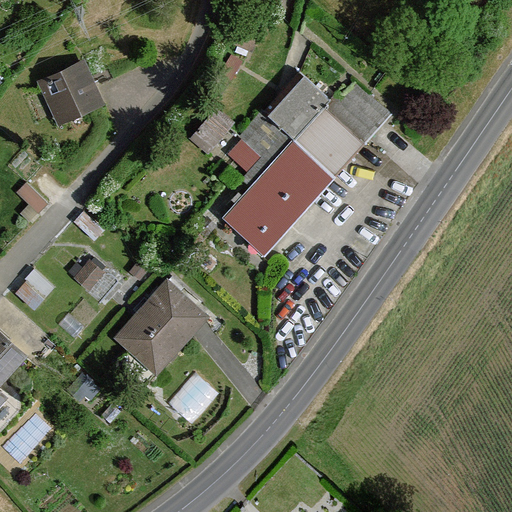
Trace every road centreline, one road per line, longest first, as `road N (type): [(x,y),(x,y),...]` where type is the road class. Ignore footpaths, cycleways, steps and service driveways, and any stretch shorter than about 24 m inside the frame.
road 1 (secondary): [(174,511),(251,445),(303,382),(511,91)]
road 2 (residential): [(210,0),(181,68),(117,153),(0,276)]
